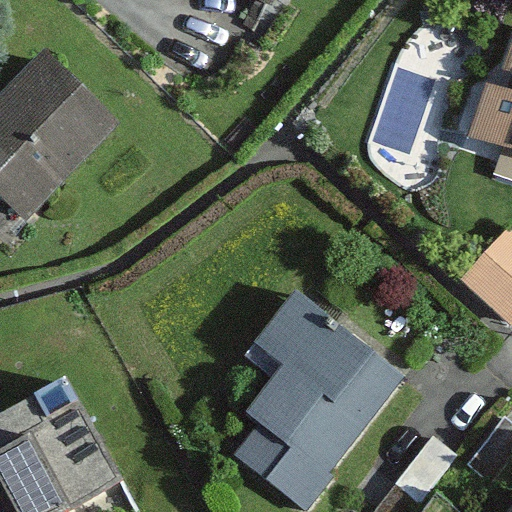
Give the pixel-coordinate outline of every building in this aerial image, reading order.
[(245,0),(266,10),(271,0),(245,0)] [(511,51),(505,72),(511,74),(511,92),(510,99),(484,89),(468,136),(511,151),(511,51)] [(115,128),(44,58),(0,102),(0,200),(22,222),(115,128)] [(511,234),(509,232),(463,279),(509,322),(511,319),(511,234)] [(401,381),(296,295),(255,346),(281,368),(246,411),(265,426),(238,459),(297,508),(401,381)] [(71,511),(121,485),(66,387),(0,422),(0,492),(10,511),(71,511)] [(511,475),(511,427),(509,425),(470,473),(497,494),(511,475)] [(414,511),(457,459),(432,439),(373,511),(414,511)]
